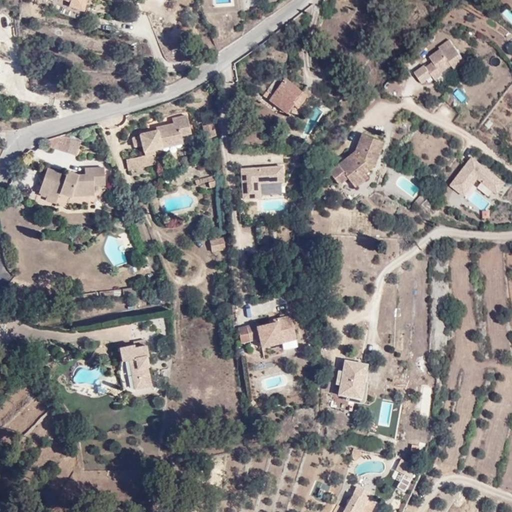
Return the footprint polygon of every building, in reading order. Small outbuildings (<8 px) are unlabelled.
[(511,12),(508,8),(502,13),(511,23),(511,12)] [(154,55),(149,43),(154,43),(153,32),(145,32),(145,42),(139,42),(138,42),(139,55),(154,55)] [(467,59),(456,44),(446,51),(442,46),(431,54),(434,59),(426,65),(436,78),(445,72),(444,70),(453,64),(456,68),(467,59)] [(284,78),(269,97),(283,108),(288,112),(295,104),(299,107),(307,96),(284,78)] [(384,89),(397,96),(403,85),(389,78),(384,89)] [(140,133),(133,134),(136,146),(142,145),(144,151),(184,140),(182,133),(193,130),(189,112),(172,117),(174,122),(159,125),(159,127),(140,131),(140,133)] [(122,134),(117,121),(108,124),(113,137),(122,134)] [(370,175),(367,172),(363,167),(373,158),(377,163),(385,138),(363,130),(357,147),(328,170),(340,183),(348,176),(356,186),(370,175)] [(42,136),(40,144),(70,153),(72,144),(70,144),(70,134),(44,132),(44,136),(42,136)] [(78,134),(70,134),(70,144),(72,144),(78,145),(78,134)] [(156,164),(154,154),(139,157),(126,159),(128,170),(156,164)] [(466,199),(475,186),(497,203),(510,186),(471,157),(449,186),(466,199)] [(363,167),(367,172),(377,163),(373,158),(363,167)] [(320,162),(314,169),(320,172),(325,166),(320,162)] [(59,172),(39,165),(30,190),(39,193),(38,198),(49,201),(53,190),(69,195),(87,195),(87,184),(96,185),(96,168),(77,167),(77,168),(77,174),(71,174),(60,170),(59,172)] [(281,166),(239,169),(241,200),(283,198),(281,166)] [(151,239),(148,231),(143,220),(135,223),(143,242),(151,239)] [(210,252),(225,251),(224,237),(209,239),(210,252)] [(129,287),(116,288),(116,296),(129,294),(129,287)] [(153,295),(142,297),(143,305),(154,303),(153,295)] [(264,323),(236,328),(239,344),(257,340),(259,349),(295,341),(289,317),(274,320),(264,323)] [(137,347),(137,345),(120,347),(123,362),(129,361),(134,389),(153,387),(147,357),(149,356),(147,345),(137,347)] [(367,363),(346,359),(340,393),(347,394),(347,399),(362,402),(366,379),(364,378),(367,363)] [(412,443),(410,451),(426,457),(427,449),(412,443)] [(408,467),(399,463),(395,472),(405,477),(408,467)] [(343,511),(370,511),(375,502),(354,493),(351,498),(343,511)]
